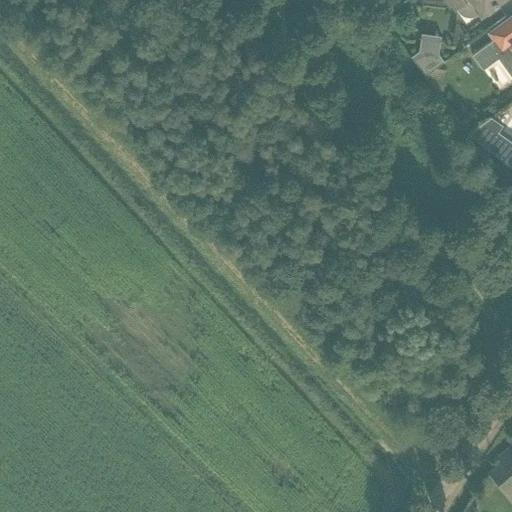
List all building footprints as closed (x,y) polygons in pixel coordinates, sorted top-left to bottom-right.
[(499,6),(496,2),(498,0),(447,0),(455,10),(468,0),(469,0),(480,14),(483,11),(486,15),(499,6)] [(499,57),(511,74),(511,19),(510,17),(489,33),(493,38),(471,54),(482,69),(499,57)] [(410,56),(424,75),(443,62),(429,42),(410,56)] [(488,118),(468,133),(485,148),(502,127),(488,118)] [(511,444),(499,456),(502,460),(489,472),(503,489),(509,484),(511,488),(511,444)]
